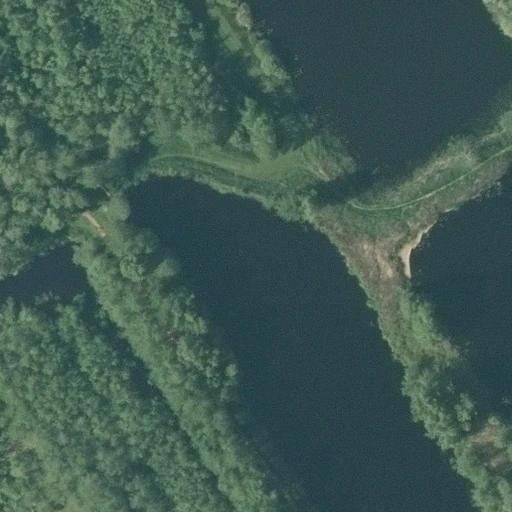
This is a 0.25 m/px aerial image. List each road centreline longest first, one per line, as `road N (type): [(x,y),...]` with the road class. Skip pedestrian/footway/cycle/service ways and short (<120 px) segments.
road 1 (track): [(0,260),(146,159),(201,159),(253,175),(283,162),(287,131),(203,0)]
road 2 (track): [(287,511),(83,199)]
